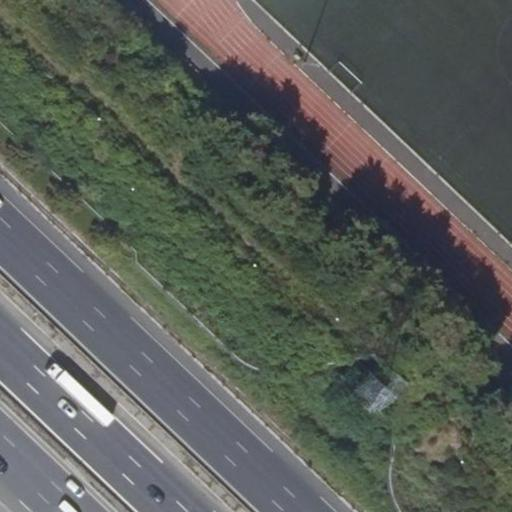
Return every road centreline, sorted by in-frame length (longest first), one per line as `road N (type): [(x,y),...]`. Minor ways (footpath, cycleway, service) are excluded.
road 1 (trunk): [(299,511),(0,228)]
road 2 (motorway): [(174,511),(0,344)]
